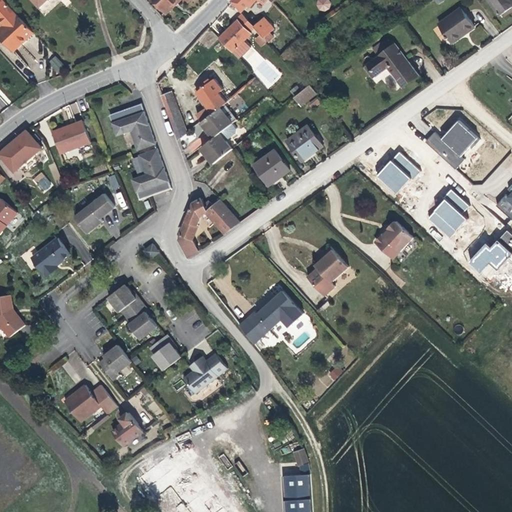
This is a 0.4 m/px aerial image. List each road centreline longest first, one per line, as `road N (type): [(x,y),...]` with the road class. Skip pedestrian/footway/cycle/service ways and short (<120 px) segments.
road 1 (residential): [(190,273),(511,34)]
road 2 (residential): [(173,220),(130,239),(62,302),(81,326),(43,363)]
road 3 (residential): [(139,64),(181,184),(173,220)]
road 4 (tertiary): [(0,133),(85,80),(139,64)]
road 5 (residential): [(190,273),(278,387)]
road 6 (track): [(278,387),(310,431),(330,511)]
